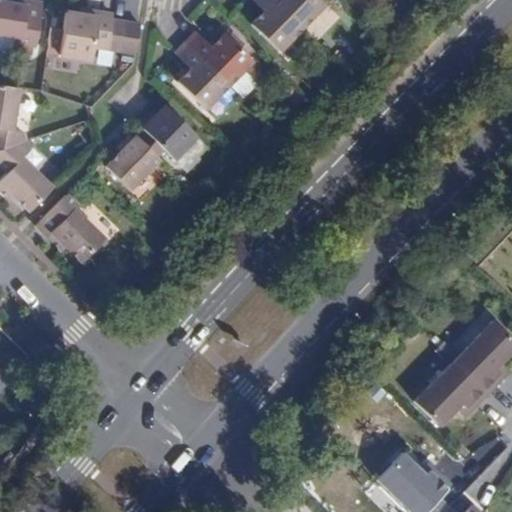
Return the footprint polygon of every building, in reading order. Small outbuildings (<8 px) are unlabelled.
[(278,51),(301,27),(273,0),(252,0),(263,10),(250,24),(278,51)] [(273,0),(301,27),(325,2),(322,0),(273,0)] [(34,45),(41,8),(0,1),(0,34),(20,38),(19,43),(34,45)] [(106,49),(111,19),(65,12),(62,29),(58,54),(90,60),(92,46),(106,49)] [(121,51),(125,22),(111,19),(106,49),(121,51)] [(121,51),(135,53),(140,24),(125,22),(121,51)] [(58,54),(62,29),(50,27),(45,55),(57,57),(58,54)] [(210,47),(195,32),(191,35),(184,42),(227,84),(242,69),(251,60),(224,33),(210,47)] [(204,108),(227,84),(184,42),(180,46),(174,53),(190,68),(176,82),(204,108)] [(242,69),(227,84),(241,97),(256,83),(242,69)] [(18,88),(0,84),(0,149),(28,140),(26,132),(11,130),(18,88)] [(195,136),(164,105),(158,112),(141,129),(172,159),(195,136)] [(128,189),(159,158),(135,135),(105,166),(128,189)] [(195,136),(172,159),(185,172),(197,160),(195,158),(207,147),(195,136)] [(0,165),(6,172),(0,177),(0,183),(12,196),(13,196),(28,211),(51,187),(20,157),(30,147),(28,140),(0,149),(0,165)] [(12,196),(0,183),(0,190),(3,194),(9,199),(12,196)] [(65,247),(80,261),(103,238),(73,209),(76,205),(65,194),(39,221),(64,246),(65,247)] [(60,250),(64,246),(39,221),(35,225),(47,237),(60,250)] [(487,394),(505,376),(496,367),(501,362),(511,351),(511,338),(494,321),(454,362),(487,394)] [(446,355),(439,348),(434,353),(441,360),(446,355)] [(477,405),(487,394),(454,362),(446,355),(441,360),(448,367),(414,402),(438,426),(456,408),(461,404),(469,412),(477,405)] [(508,373),(510,371),(501,362),(496,367),(505,376),(508,373)] [(461,404),(456,408),(465,417),(469,412),(461,404)] [(399,448),(389,459),(393,463),(403,452),(399,448)] [(443,511),(450,506),(451,505),(441,495),(453,484),(440,471),(434,466),(426,474),(421,470),(403,452),(393,463),(389,459),(376,471),(380,475),(376,479),(409,511),(443,511)] [(426,474),(434,466),(429,461),(421,470),(426,474)]
